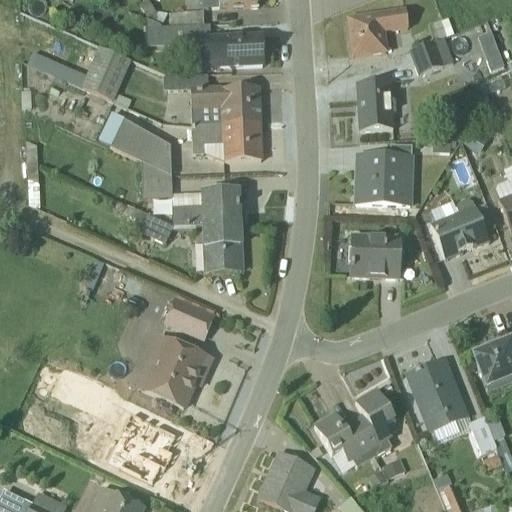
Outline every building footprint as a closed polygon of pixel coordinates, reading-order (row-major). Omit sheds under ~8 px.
[(255,0),(198,0),(199,13),(256,10),(255,0)] [(154,17),(145,4),(136,10),(146,23),(154,17)] [(432,38),(473,23),(468,10),(427,24),(432,38)] [(167,17),(168,31),(184,30),(202,30),(201,16),(167,17)] [(404,16),(346,25),(352,61),(386,56),(383,37),(406,34),(404,16)] [(183,48),(184,30),(168,31),(161,31),(159,46),(183,48)] [(258,42),(202,44),(203,74),(259,72),(258,42)] [(446,47),(409,56),(415,80),(451,71),(446,47)] [(127,68),(96,53),(83,81),(31,58),(26,69),(78,92),(125,113),(129,104),(114,97),(127,68)] [(498,58),(487,62),(493,77),(504,72),(498,58)] [(189,95),(190,130),(257,128),(255,92),(206,94),(206,81),(161,83),(162,96),(189,95)] [(504,92),(499,81),(477,90),(482,101),(504,92)] [(390,86),(354,88),(357,136),(393,133),(390,86)] [(139,168),(171,182),(170,152),(108,119),(95,145),(139,168)] [(257,128),(190,130),(191,159),(203,159),(202,150),(222,149),(223,167),(259,165),(257,128)] [(486,144),(470,134),(461,149),(477,159),(486,144)] [(354,161),(353,210),(411,212),(412,149),(388,149),(388,162),(354,161)] [(235,197),(171,201),(171,182),(139,168),(142,203),(168,203),(170,233),(193,232),(237,229),(235,197)] [(508,235),(511,233),(511,168),(501,174),(506,186),(490,192),(508,235)] [(444,266),(488,247),(469,203),(452,210),(456,218),(428,230),(444,266)] [(237,229),(193,232),(194,250),(201,250),(202,277),(240,275),(237,229)] [(398,243),(350,241),(348,282),(396,284),(398,243)] [(143,288),(118,277),(111,291),(136,302),(143,288)] [(166,330),(202,345),(211,322),(175,307),(166,330)] [(155,341),(134,391),(182,411),(195,381),(201,383),(209,364),(155,341)] [(511,388),(511,348),(510,343),(499,348),(497,343),(481,350),(483,354),(470,359),(486,399),(511,388)] [(443,364),(405,380),(428,437),(466,422),(443,364)] [(369,435),(359,441),(372,462),(390,452),(386,445),(390,443),(384,432),(393,427),(375,396),(353,408),(369,435)] [(354,472),(372,462),(359,441),(350,446),(335,419),(313,431),(331,463),(341,457),(347,468),(351,466),(354,472)] [(478,457),(495,451),(484,419),(467,425),(478,457)] [(312,474),(279,458),(256,505),(271,511),(318,511),(323,504),(302,494),(312,474)] [(91,511),(142,511),(101,492),(91,511)] [(65,511),(66,511),(34,496),(26,511),(65,511)]
